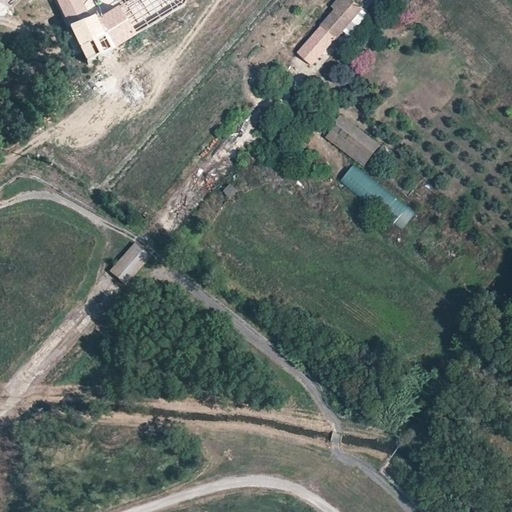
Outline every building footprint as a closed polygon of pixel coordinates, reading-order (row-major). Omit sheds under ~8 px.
[(57,0),(65,18),(87,9),(83,0),(57,0)] [(149,0),(134,0),(148,23),(159,16),(149,0)] [(343,0),(298,51),(312,64),(363,6),(356,0),(343,0)] [(72,23),(89,59),(100,52),(113,45),(121,41),(128,37),(137,32),(119,3),(96,17),(94,12),(72,23)] [(337,123),(359,140),(366,131),(344,113),(337,123)] [(354,165),(340,182),(403,230),(416,212),(354,165)] [(223,192),(232,198),(239,189),(230,182),(223,192)] [(136,241),(110,269),(126,283),(151,255),(136,241)]
